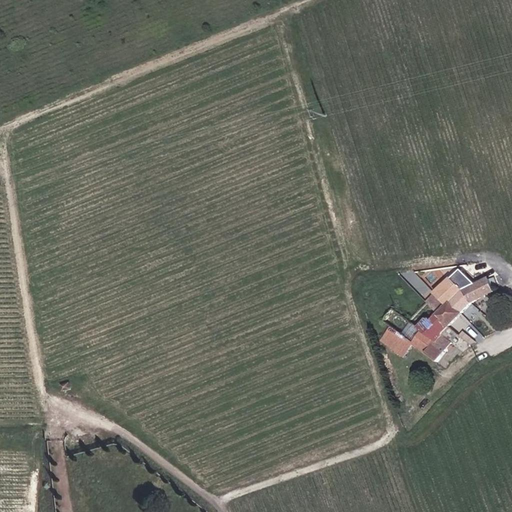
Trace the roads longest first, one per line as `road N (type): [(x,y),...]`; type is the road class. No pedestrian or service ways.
road 1 (track): [(0,187),(33,315),(47,415),(109,433),(226,502)]
road 2 (track): [(511,336),(454,368),(385,445),(226,502),(229,511)]
